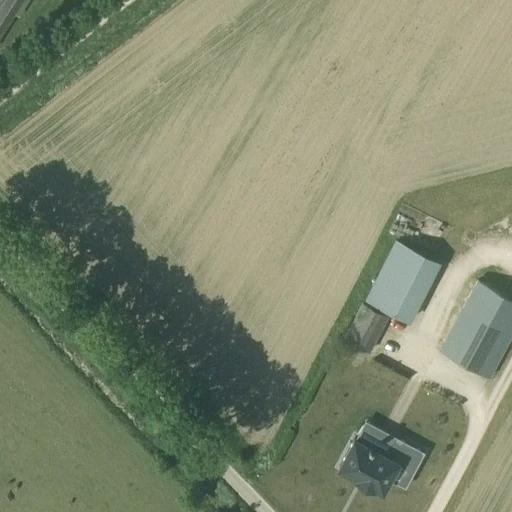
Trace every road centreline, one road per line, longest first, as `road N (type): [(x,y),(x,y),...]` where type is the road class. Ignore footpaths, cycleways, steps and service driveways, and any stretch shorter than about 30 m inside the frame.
road 1 (unclassified): [(245,511),(0,256)]
road 2 (tertiary): [(0,88),(114,0)]
